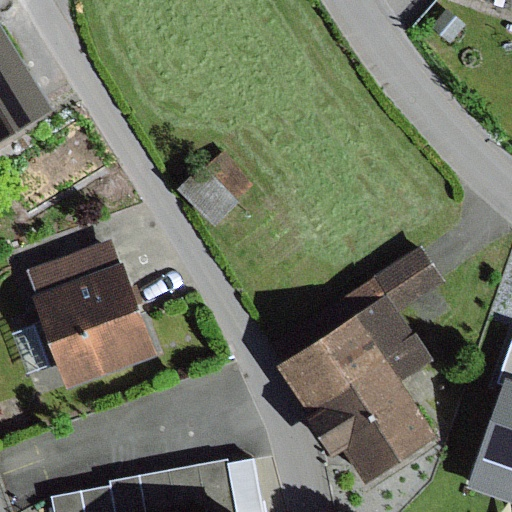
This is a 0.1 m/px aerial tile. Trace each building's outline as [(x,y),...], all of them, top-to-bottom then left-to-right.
[(0,141),(53,109),(0,23),(0,141)] [(218,150),(178,190),(214,227),(240,202),(238,200),(253,186),(218,150)] [(110,241),(27,272),(36,296),(32,297),(66,390),(158,357),(124,265),(120,266),(110,241)] [(344,450),(367,484),(436,439),(398,382),(430,361),(399,314),(447,282),(423,246),(271,346),(284,366),(278,369),(309,416),(306,418),(332,458),(344,450)] [(511,366),(508,365),(473,486),(511,497),(511,366)] [(263,511),(255,460),(228,465),(236,511),(263,511)] [(236,511),(228,465),(228,461),(109,482),(109,486),(51,496),(53,511),(236,511)]
